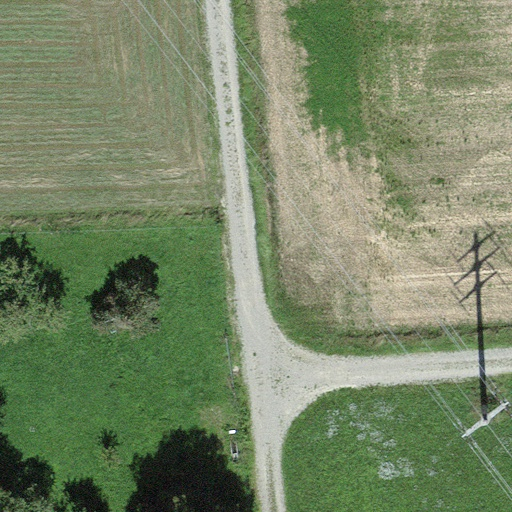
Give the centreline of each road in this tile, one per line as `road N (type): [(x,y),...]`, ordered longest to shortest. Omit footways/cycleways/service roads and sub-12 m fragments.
road 1 (track): [(275,511),(221,0)]
road 2 (track): [(511,361),(307,373),(262,365)]
